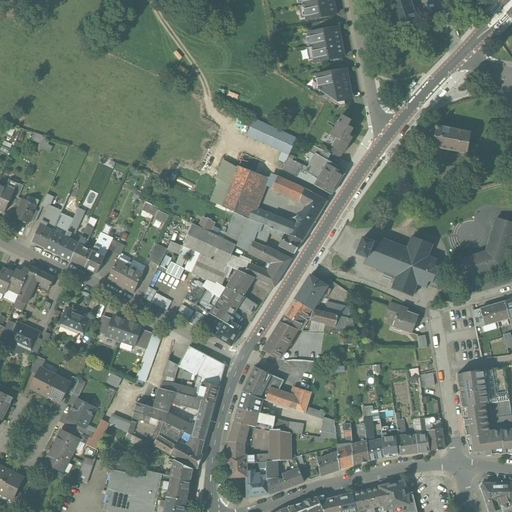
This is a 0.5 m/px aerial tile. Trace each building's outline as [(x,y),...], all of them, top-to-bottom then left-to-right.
[(333,0),(302,0),(306,21),(336,16),(333,0)] [(410,0),(389,0),(398,27),(417,20),(410,0)] [(309,33),(314,64),(344,58),(338,27),(309,33)] [(338,103),(352,100),(346,70),(317,75),(320,90),(338,103)] [(351,120),(342,115),(330,135),(331,136),(326,144),(332,147),(343,153),(343,154),(352,138),(349,136),(353,129),(348,126),(351,120)] [(254,119),(246,136),(288,155),(295,139),(254,119)] [(437,126),(432,147),(467,154),(471,133),(437,126)] [(34,132),(31,141),(50,149),(52,144),(44,141),(45,137),(34,132)] [(332,147),(328,153),(330,154),(340,159),(343,153),(332,147)] [(319,149),(316,154),(327,161),(330,154),(328,153),(319,149)] [(327,161),(316,154),(316,155),(316,156),(306,173),(318,180),(314,186),(331,195),(343,174),(335,170),(337,167),(327,161)] [(246,219),(267,227),(272,216),(257,210),(267,187),(269,180),(239,167),(223,208),(234,213),(246,219)] [(267,187),(299,202),(305,190),(272,175),(269,180),(267,187)] [(5,188),(0,186),(0,211),(5,214),(13,196),(18,184),(9,180),(5,188)] [(23,187),(18,184),(13,196),(18,198),(23,187)] [(47,195),(39,213),(34,223),(40,226),(41,226),(42,222),(45,217),(52,220),(47,230),(53,232),(54,229),(64,208),(73,188),(69,187),(66,194),(61,192),(57,200),(47,195)] [(286,222),(272,216),(267,227),(271,229),(285,235),(303,243),(327,203),(305,190),(299,202),(308,206),(303,215),(298,216),(296,219),(293,221),(290,220),(286,222)] [(30,204),(23,201),(15,218),(28,224),(30,221),(34,211),(38,202),(32,199),(30,204)] [(145,203),(142,210),(153,215),(156,207),(145,203)] [(70,211),(64,208),(54,229),(58,231),(61,230),(70,211)] [(34,211),(30,221),(34,223),(39,213),(34,211)] [(235,246),(249,253),(253,243),(264,247),(270,233),(271,229),(267,227),(246,219),(234,213),(224,241),(235,246)] [(511,238),(511,223),(496,219),(486,252),(464,259),(470,279),(503,269),(511,238)] [(73,220),(65,238),(69,240),(71,236),(74,235),(77,229),(85,232),(87,227),(73,220)] [(41,226),(40,226),(32,242),(45,248),(53,232),(47,230),(45,229),(47,224),(42,222),(41,226)] [(85,232),(79,245),(82,247),(84,242),(87,243),(91,234),(90,234),(94,225),(89,222),(87,227),(85,232)] [(227,267),(235,246),(224,241),(191,225),(183,247),(183,248),(190,250),(227,267)] [(271,229),(270,233),(283,240),(285,235),(271,229)] [(65,238),(53,232),(45,248),(58,255),(65,238)] [(101,233),(93,252),(97,254),(99,249),(100,250),(101,248),(103,249),(109,237),(101,233)] [(294,255),(303,243),(285,235),(283,240),(280,247),(294,255)] [(433,245),(412,237),(408,249),(395,245),(396,242),(390,239),(388,242),(375,237),(373,243),(362,239),(357,255),(367,258),(364,265),(378,270),(377,272),(384,275),(385,272),(396,277),(392,289),(412,297),(417,285),(426,288),(429,281),(433,283),(438,269),(435,267),(437,261),(428,257),(433,245)] [(69,240),(65,238),(58,255),(71,262),(79,245),(69,240)] [(112,240),(108,250),(114,253),(119,243),(112,240)] [(125,246),(119,243),(114,253),(120,256),(125,246)] [(172,243),(168,250),(180,255),(183,248),(183,247),(172,243)] [(249,253),(260,259),(265,248),(264,247),(253,243),(249,253)] [(82,247),(79,245),(71,262),(85,269),(93,252),(82,247)] [(156,245),(148,261),(159,267),(167,251),(156,245)] [(274,287),(291,260),(266,247),(265,248),(260,259),(271,265),(268,272),(247,263),(245,267),(247,267),(244,274),(255,279),(274,287)] [(230,268),(227,267),(190,250),(188,254),(190,255),(189,258),(197,261),(191,274),(221,287),(230,268)] [(97,275),(105,257),(97,254),(93,252),(85,269),(97,275)] [(169,269),(172,258),(165,256),(162,267),(169,269)] [(108,281),(120,287),(130,268),(117,261),(108,281)] [(32,268),(30,272),(19,295),(16,301),(26,305),(37,282),(41,284),(40,286),(49,291),(55,279),(32,268)] [(143,274),(130,268),(120,287),(133,294),(143,274)] [(1,274),(0,276),(0,292),(5,295),(7,290),(14,275),(3,269),(1,274)] [(14,275),(7,290),(19,295),(30,272),(23,269),(21,274),(16,271),(14,275)] [(238,271),(228,287),(243,296),(250,284),(251,285),(255,279),(244,274),(238,271)] [(327,288),(310,276),(295,300),(311,310),(312,310),(327,288)] [(192,284),(185,300),(195,306),(204,292),(192,284)] [(244,297),(243,296),(228,287),(220,299),(235,310),(237,308),(244,297)] [(151,303),(157,292),(149,288),(143,299),(151,303)] [(166,298),(157,293),(151,304),(160,309),(166,298)] [(256,305),(244,297),(237,308),(250,316),(256,305)] [(166,298),(160,309),(166,312),(172,301),(166,298)] [(231,317),(235,310),(220,299),(210,315),(214,317),(224,323),(230,326),(234,319),(231,317)] [(280,323),(298,331),(305,320),(311,310),(295,300),(280,323)] [(23,312),(26,305),(16,301),(13,308),(23,312)] [(337,316),(352,320),(349,307),(327,302),(325,313),(337,316)] [(492,306),(497,322),(509,319),(505,302),(492,306)] [(393,327),(412,334),(418,317),(407,313),(408,310),(390,303),(384,317),(396,321),(393,327)] [(194,312),(182,305),(176,316),(188,323),(194,312)] [(497,322),(492,306),(480,310),(485,326),(486,326),(497,322)] [(91,318),(66,309),(60,326),(84,336),(91,318)] [(485,326),(480,310),(480,309),(472,311),(475,327),(482,325),(484,333),(487,332),(486,326),(485,326)] [(325,313),(312,310),(311,310),(305,320),(311,322),(311,320),(325,324),(325,325),(335,327),(337,316),(325,313)] [(205,317),(196,312),(190,323),(199,328),(205,317)] [(214,317),(210,315),(209,314),(199,329),(212,336),(214,333),(206,329),(214,317)] [(352,320),(337,316),(335,327),(354,329),(352,320)] [(120,342),(127,322),(113,317),(112,321),(106,336),(106,337),(120,342)] [(106,336),(112,321),(102,318),(97,333),(106,336)] [(11,336),(17,325),(8,321),(5,328),(3,332),(11,336)] [(127,322),(120,342),(135,347),(135,346),(140,332),(142,327),(127,322)] [(40,333),(18,323),(17,325),(11,336),(6,349),(14,353),(17,345),(31,352),(32,351),(37,339),(40,333)] [(215,337),(231,346),(240,333),(230,326),(224,323),(215,337)] [(274,357),(280,359),(298,331),(280,323),(262,351),(274,357)] [(151,336),(140,332),(135,346),(146,351),(151,336)] [(153,332),(151,336),(146,351),(136,379),(145,383),(163,335),(153,332)] [(511,340),(510,334),(503,336),(507,349),(511,347),(511,340)] [(425,336),(418,337),(420,349),(427,348),(425,336)] [(42,341),(37,339),(32,351),(38,353),(42,341)] [(179,394),(186,396),(215,404),(225,365),(189,346),(178,366),(178,367),(179,367),(201,379),(200,384),(202,384),(199,395),(194,394),(195,390),(181,387),(179,394)] [(30,372),(37,376),(41,368),(41,369),(45,361),(36,357),(30,372)] [(179,394),(181,387),(173,385),(179,367),(178,367),(178,366),(168,362),(163,382),(162,390),(179,394)] [(30,390),(45,397),(55,376),(41,369),(41,368),(37,376),(30,390)] [(272,376),(254,368),(242,392),(260,398),(264,390),(269,391),(270,388),(276,390),(277,388),(279,389),(284,380),(272,376)] [(458,375),(463,408),(488,404),(482,371),(458,375)] [(505,372),(492,374),(497,403),(509,401),(505,372)] [(106,383),(117,389),(122,380),(111,374),(106,383)] [(421,388),(435,386),(433,374),(419,376),(421,388)] [(70,383),(55,376),(45,397),(60,405),(67,391),(71,383),(70,383)] [(73,377),(70,383),(71,383),(67,391),(73,394),(78,384),(80,381),(73,377)] [(84,386),(78,384),(73,394),(79,397),(84,386)] [(1,385),(0,387),(0,393),(9,398),(12,391),(1,385)] [(264,390),(260,398),(263,400),(323,420),(324,418),(325,414),(323,413),(323,412),(321,411),(320,412),(305,407),(311,392),(294,387),(291,395),(276,390),(270,388),(269,391),(264,390)] [(186,396),(179,394),(162,390),(160,390),(154,409),(168,413),(171,402),(183,406),(186,396)] [(242,392),(238,409),(255,413),(269,416),(270,410),(261,408),(263,400),(260,398),(242,392)] [(0,393),(0,423),(12,399),(9,398),(0,393)] [(201,455),(215,404),(186,396),(183,406),(200,411),(197,420),(193,419),(191,425),(168,413),(165,423),(196,439),(193,451),(201,455)] [(95,409),(77,400),(69,416),(70,421),(79,425),(85,429),(85,428),(95,409)] [(150,418),(165,423),(168,413),(154,409),(137,403),(132,419),(148,424),(150,418)] [(511,415),(490,419),(488,404),(463,408),(469,454),(485,451),(486,456),(504,453),(504,455),(511,453),(511,415)] [(252,426),(255,413),(238,409),(235,422),(249,426),(252,426)] [(255,413),(252,426),(251,427),(270,430),(269,462),(276,462),(280,461),(289,461),(291,461),(290,433),(302,435),(304,425),(293,424),(275,419),(275,417),(269,416),(255,413)] [(397,430),(398,437),(406,436),(404,420),(400,421),(399,414),(395,414),(397,430)] [(112,415),(108,424),(128,433),(131,423),(112,415)] [(324,418),(323,420),(320,438),(336,440),(335,424),(335,421),(324,418)] [(423,436),(427,435),(426,426),(435,425),(435,418),(420,420),(418,420),(418,423),(420,423),(422,433),(423,436)] [(92,439),(89,446),(95,450),(108,424),(101,421),(95,433),(92,439)] [(231,433),(246,438),(249,426),(235,422),(231,433)] [(366,436),(374,435),(372,422),(364,424),(365,426),(366,435),(366,436)] [(136,424),(131,423),(128,433),(125,438),(148,449),(151,445),(133,435),(136,424)] [(79,425),(76,431),(92,439),(95,433),(85,428),(85,429),(79,425)] [(339,470),(354,466),(352,445),(351,425),(342,426),(343,437),(346,437),(347,445),(337,446),(338,453),(339,470)] [(366,435),(365,426),(355,427),(356,432),(359,431),(360,436),(366,435)] [(383,440),(385,458),(401,456),(398,437),(397,430),(389,431),(388,427),(381,428),(383,440)] [(427,432),(430,452),(445,450),(441,429),(427,432)] [(61,431),(53,447),(71,456),(78,441),(79,440),(72,437),(61,431)] [(75,431),(72,437),(79,440),(78,441),(89,446),(92,439),(76,431),(75,431)] [(246,438),(231,433),(228,443),(244,447),(246,438)] [(367,443),(370,462),(385,458),(383,440),(375,441),(374,435),(366,436),(367,443)] [(423,436),(416,437),(418,454),(429,452),(427,435),(423,436)] [(398,437),(401,456),(418,454),(416,437),(406,438),(406,436),(398,437)] [(193,451),(177,442),(177,443),(174,442),(173,445),(160,437),(159,437),(154,445),(172,456),(198,470),(201,461),(203,456),(193,451)] [(244,447),(228,443),(228,447),(228,457),(245,457),(244,447)] [(352,445),(354,466),(370,462),(367,443),(352,445)] [(63,471),(71,456),(53,447),(45,463),(56,469),(62,472),(63,471)] [(321,477),(339,470),(338,453),(317,461),(321,477)] [(245,457),(228,457),(229,478),(246,478),(247,478),(246,464),(246,457),(245,457)] [(296,460),(298,468),(298,469),(299,469),(299,470),(305,467),(301,457),(300,457),(296,458),(296,460)] [(95,462),(84,458),(76,480),(87,484),(95,462)] [(296,460),(291,461),(289,461),(290,471),(298,468),(296,460)] [(183,511),(192,469),(174,461),(171,477),(163,511),(183,511)] [(270,495),(287,489),(284,480),(279,482),(279,479),(275,479),(275,469),(277,468),(276,462),(269,462),(266,463),(267,469),(268,476),(270,495)] [(262,496),(270,495),(268,476),(257,477),(257,475),(254,475),(253,464),(246,464),(247,478),(246,478),(247,497),(262,496)] [(0,489),(9,471),(0,466),(0,489)] [(62,472),(56,469),(53,475),(67,482),(70,475),(63,471),(62,472)] [(298,469),(282,475),(284,480),(287,489),(304,483),(299,470),(299,469),(298,469)] [(146,478),(111,470),(107,489),(110,490),(103,510),(107,511),(163,511),(171,477),(147,472),(146,478)] [(23,478),(9,471),(0,489),(0,494),(11,500),(12,501),(17,491),(23,478)] [(416,511),(413,498),(408,499),(406,494),(404,482),(380,487),(380,488),(384,506),(385,510),(392,508),(392,511),(416,511)] [(510,502),(509,484),(483,484),(482,486),(481,488),(488,511),(493,511),(501,510),(500,504),(510,502)] [(380,488),(366,491),(371,511),(374,511),(374,509),(384,506),(380,488)] [(22,494),(17,491),(12,501),(11,500),(10,503),(16,506),(22,494)] [(371,511),(366,491),(352,494),(356,511),(358,511),(367,510),(367,511),(371,511)] [(356,511),(352,494),(338,497),(341,511),(356,511)] [(341,511),(338,497),(319,502),(324,511),(341,511)] [(324,511),(319,502),(317,498),(304,503),(308,511),(324,511)] [(280,511),(308,511),(304,503),(280,511)]
